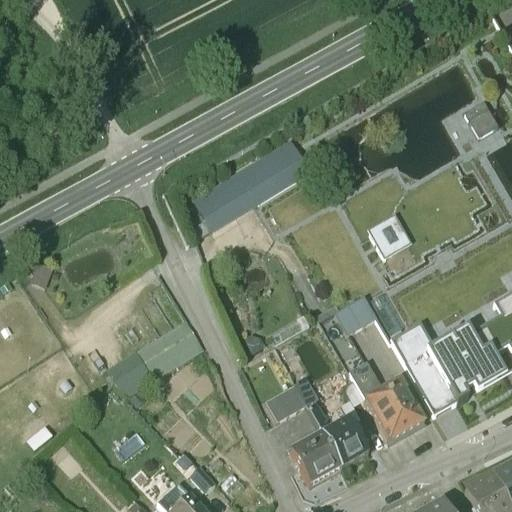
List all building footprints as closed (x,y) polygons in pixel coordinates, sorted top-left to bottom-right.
[(191,204),(210,238),(308,181),(289,148),(191,204)] [(367,235),(383,264),(408,249),(392,221),(367,235)] [(458,255),(452,259),(456,267),(463,263),(458,255)] [(511,299),(492,312),(501,327),(511,320),(511,299)] [(362,304),(338,317),(339,320),(334,322),(345,342),(375,325),(362,304)] [(345,342),(334,322),(339,320),(338,317),(332,309),(311,320),(362,408),(397,389),(390,377),(371,388),(345,342)] [(457,409),(504,382),(491,359),(507,350),(511,357),(511,320),(501,327),(471,344),(468,340),(465,334),(431,354),(426,357),(457,409)] [(187,328),(107,368),(123,399),(202,360),(187,328)] [(418,330),(388,347),(431,423),(457,409),(426,357),(431,354),(418,330)] [(340,391),(325,365),(312,373),(316,380),(317,379),(328,397),(340,391)] [(316,380),(293,393),(304,411),(312,407),(328,397),(317,379),(316,380)] [(397,389),(362,408),(386,450),(421,431),(397,389)] [(293,393),(264,409),(274,428),(304,411),(293,393)] [(312,407),(304,411),(307,417),(315,412),(312,407)] [(324,429),(315,412),(307,417),(320,439),(324,437),(321,431),(324,429)] [(324,437),(320,439),(341,475),(367,461),(345,425),(324,437)] [(320,439),(288,458),(308,494),(341,475),(320,439)] [(511,511),(511,470),(490,483),(505,511),(511,511)] [(205,487),(195,475),(186,483),(197,495),(205,487)] [(505,511),(490,483),(463,498),(469,511),(505,511)] [(198,511),(189,502),(177,511),(198,511)]
